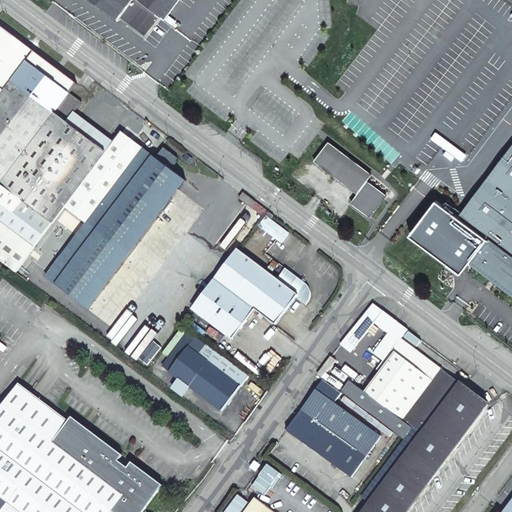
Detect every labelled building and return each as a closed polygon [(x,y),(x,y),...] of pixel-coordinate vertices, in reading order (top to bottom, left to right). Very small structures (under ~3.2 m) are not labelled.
[(88,0),(117,21),(119,18),(144,38),(160,18),(162,20),(176,0),(88,0)] [(0,68),(17,46),(20,42),(0,26),(0,68)] [(0,259),(17,272),(66,206),(88,226),(143,149),(120,132),(112,144),(105,153),(66,124),(73,114),(82,103),(70,94),(77,85),(20,42),(17,46),(0,68),(0,259)] [(112,144),(73,114),(66,124),(105,153),(112,144)] [(324,139),(310,158),(352,189),(346,198),(364,212),(381,191),(362,177),(366,171),(324,139)] [(511,145),(511,146),(459,216),(489,239),(471,262),(511,293),(511,145)] [(143,149),(88,226),(129,256),(185,181),(169,169),(177,158),(163,148),(155,158),(143,149)] [(238,199),(250,208),(254,202),(242,193),(238,199)] [(489,239),(459,216),(439,201),(413,236),(463,273),(471,262),(489,239)] [(89,311),(129,256),(88,226),(46,280),(89,311)] [(239,247),(216,278),(257,309),(276,323),(296,295),(305,302),(310,295),(310,291),(310,288),(308,284),(306,281),(286,265),(277,276),(239,247)] [(216,278),(194,307),(234,338),(257,309),(216,278)] [(339,344),(349,352),(383,311),(373,303),(339,344)] [(400,339),(400,340),(407,331),(397,322),(373,353),(387,364),(395,353),(392,350),(400,339)] [(198,352),(204,344),(196,337),(189,346),(198,352)] [(400,340),(400,339),(392,350),(395,353),(387,364),(366,392),(351,381),(343,391),(406,438),(451,377),(400,340)] [(176,364),(189,346),(183,341),(170,359),(176,364)] [(223,410),(249,374),(206,342),(204,344),(198,352),(189,346),(176,364),(171,371),(180,378),(190,385),(223,410)] [(330,356),(316,374),(322,378),(335,359),(330,356)] [(451,377),(406,438),(406,439),(405,440),(441,467),(488,404),(451,377)] [(190,385),(180,378),(173,387),(183,394),(190,385)] [(335,403),(343,393),(324,380),(287,430),(341,469),(370,429),(335,403)] [(144,511),(165,484),(154,476),(151,479),(131,465),(130,467),(120,460),(122,458),(71,420),(21,384),(17,390),(0,412),(0,511),(144,511)] [(71,420),(122,458),(124,454),(74,417),(71,420)] [(369,504),(363,511),(407,511),(441,467),(405,440),(362,498),(369,504)] [(261,465),(254,460),(249,467),(256,471),(261,465)] [(151,479),(154,476),(134,461),(131,465),(151,479)]
